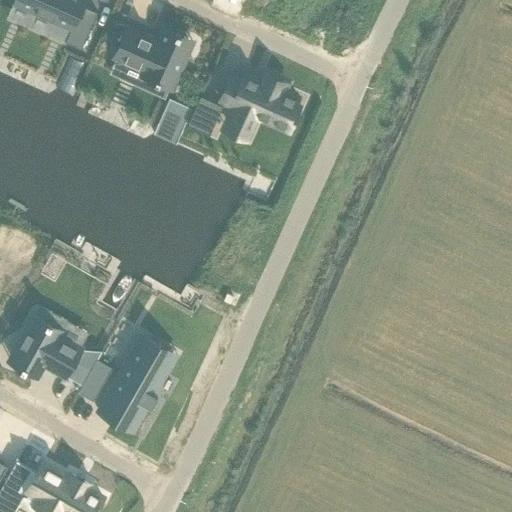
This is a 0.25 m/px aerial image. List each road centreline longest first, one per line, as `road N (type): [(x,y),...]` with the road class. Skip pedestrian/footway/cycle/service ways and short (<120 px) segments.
road 1 (residential): [(174,497),(360,82)]
road 2 (residential): [(360,82),(176,0)]
road 3 (residential): [(0,397),(174,497)]
